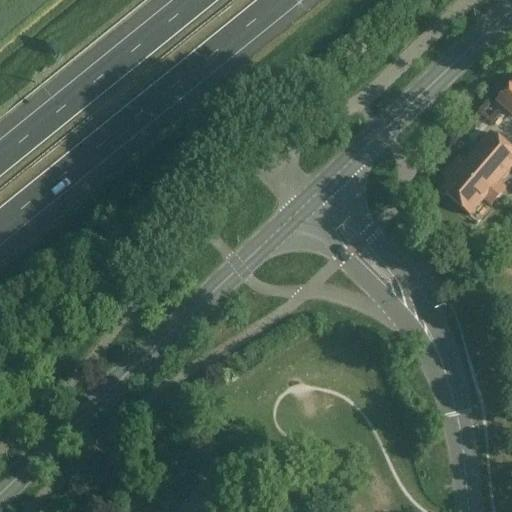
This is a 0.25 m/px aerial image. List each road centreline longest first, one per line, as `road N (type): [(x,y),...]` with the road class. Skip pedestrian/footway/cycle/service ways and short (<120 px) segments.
road 1 (secondary): [(0,497),(310,200)]
road 2 (residential): [(466,511),(454,413),(418,320),(310,200)]
road 3 (motorway): [(0,225),(277,0)]
road 4 (residential): [(310,200),(259,155),(275,139),(349,110),(474,0)]
road 5 (secondary): [(310,200),(511,12)]
road 6 (motorway): [(196,0),(0,161)]
